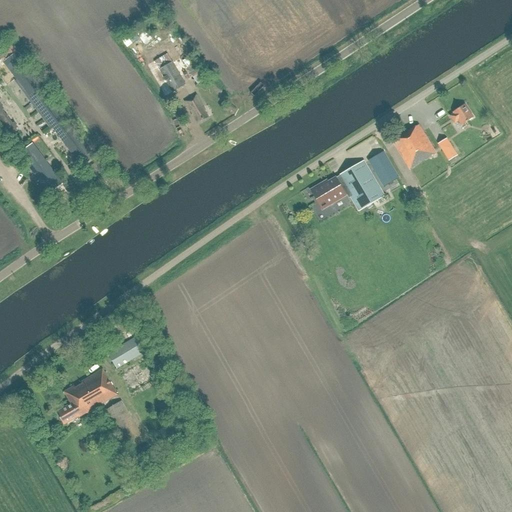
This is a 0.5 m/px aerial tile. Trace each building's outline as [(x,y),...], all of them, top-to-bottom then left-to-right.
[(129,39),(136,50),(152,40),(145,28),(129,39)] [(154,62),(159,70),(173,62),(176,60),(171,52),(154,62)] [(207,78),(203,71),(190,52),(181,58),(193,78),(198,85),(207,78)] [(81,167),(94,157),(17,53),(4,62),(81,167)] [(173,62),(159,70),(159,71),(172,93),(186,85),(173,62)] [(197,95),(186,101),(198,123),(208,118),(202,108),(204,107),(197,95)] [(453,114),(450,116),(455,124),(458,121),(461,126),(473,118),(464,105),(452,113),(453,114)] [(0,129),(6,138),(16,130),(0,107),(0,129)] [(34,132),(45,125),(36,112),(26,119),(34,132)] [(393,141),(410,170),(436,154),(419,125),(393,141)] [(447,139),(438,144),(442,150),(449,161),(457,156),(447,139)] [(32,144),(20,154),(49,191),(61,182),(32,144)] [(384,152),(368,161),(374,172),(383,187),(390,183),(399,178),(390,162),(384,152)] [(90,167),(94,171),(102,165),(99,160),(90,167)] [(348,198),(350,197),(358,211),(384,197),(364,161),(323,184),(322,183),(310,190),(317,202),(323,199),(327,206),(346,195),(348,198)] [(137,338),(108,354),(117,369),(145,353),(137,338)] [(71,404),(56,413),(64,425),(78,417),(79,418),(117,395),(102,370),(64,393),(71,404)] [(106,411),(128,451),(144,443),(121,402),(106,411)]
